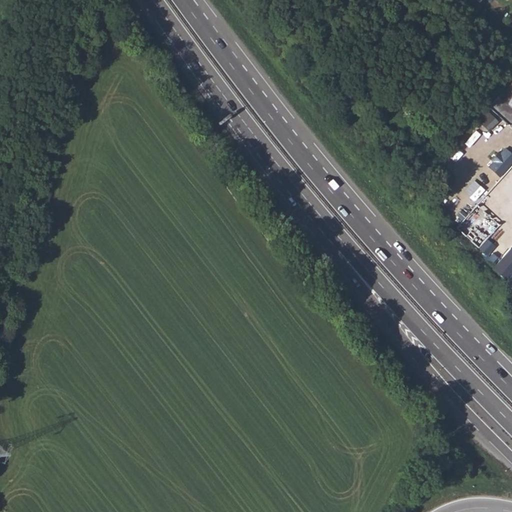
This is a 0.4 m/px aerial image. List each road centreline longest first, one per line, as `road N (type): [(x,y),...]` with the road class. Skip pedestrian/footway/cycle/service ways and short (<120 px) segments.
road 1 (trunk): [(467,343),(315,171),(183,0)]
road 2 (trunk): [(326,223),(333,252),(397,333),(511,457)]
road 3 (trunk): [(153,0),(326,223)]
road 4 (trunk): [(326,223),(511,423)]
